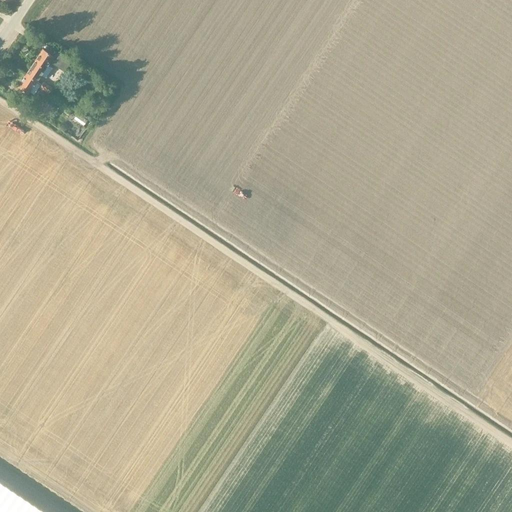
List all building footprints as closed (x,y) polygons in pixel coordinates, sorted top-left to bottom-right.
[(44,69),(49,62),(53,56),(52,56),(42,49),(25,74),(36,81),(44,69)] [(53,56),(49,62),(63,71),(71,59),(57,50),(52,56),(53,56)] [(27,94),(36,81),(25,74),(17,87),(27,94)] [(43,91),(47,85),(43,82),(38,88),(43,91)] [(43,91),(48,94),(52,88),(47,85),(43,91)] [(46,117),(51,110),(53,107),(44,101),(37,111),(46,117)] [(44,511),(0,482),(0,511),(44,511)]
